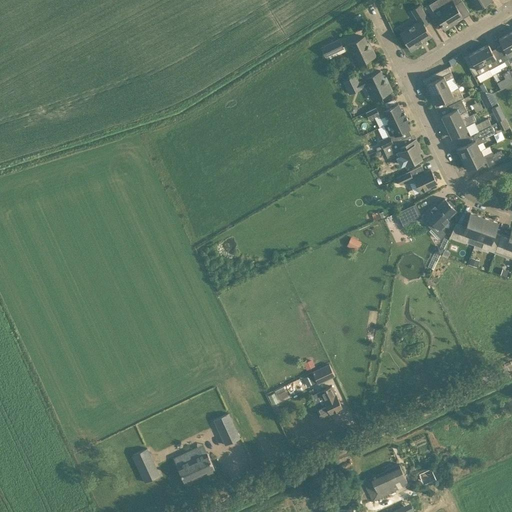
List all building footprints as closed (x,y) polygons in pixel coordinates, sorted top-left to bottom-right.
[(455,21),(456,21),(456,20),(462,16),(455,4),(462,0),(461,0),(451,0),(452,0),(440,7),(442,11),(436,15),(445,29),(456,22),(455,21)] [(470,0),(477,10),(491,0),(470,0)] [(416,23),(400,33),(411,50),(419,45),(420,42),(431,35),(424,25),(430,21),(420,5),(411,10),(417,20),(416,23)] [(502,44),(496,47),(503,61),(504,61),(504,60),(510,57),(511,56),(511,39),(509,33),(499,38),(502,44)] [(369,43),(368,43),(364,36),(346,44),(356,65),(376,56),(370,43),(369,43)] [(325,56),(344,48),(339,39),(321,47),(325,56)] [(488,44),(479,49),(489,69),(499,64),(495,58),(496,58),(488,44)] [(489,69),(479,49),(469,54),(473,62),(468,65),(474,77),(489,69)] [(431,93),(449,85),(446,80),(453,76),(449,66),(433,73),(436,79),(425,84),(429,92),(430,91),(431,93)] [(385,77),(384,77),(380,70),(363,78),(363,80),(359,82),(355,74),(343,80),(350,94),(362,88),(361,86),(365,84),(372,99),(392,90),(386,77),(385,77)] [(511,82),(511,76),(511,75),(505,78),(497,83),(501,89),(511,82)] [(479,85),(482,90),(488,92),(483,83),(479,85)] [(449,85),(431,93),(432,96),(431,96),(435,104),(446,99),(449,105),(464,98),(458,87),(451,91),(449,85)] [(488,106),(497,102),(493,93),(488,92),(482,90),(481,90),(488,106)] [(403,110),(403,109),(402,110),(398,103),(395,104),(387,108),(384,103),(366,111),(369,119),(374,116),(379,114),(381,118),(385,115),(389,123),(406,114),(404,109),(403,110)] [(444,127),(469,115),(466,110),(460,113),(457,108),(442,115),(444,121),(442,122),(444,127)] [(380,140),(380,141),(383,147),(402,138),(400,133),(408,129),(410,128),(407,121),(408,120),(408,119),(406,114),(389,123),(392,130),(388,132),(389,136),(385,138),(380,140)] [(472,121),(469,115),(444,127),(447,132),(449,131),(452,137),(467,129),(465,124),(472,121)] [(479,130),(491,124),(488,118),(476,124),(479,130)] [(470,135),(472,141),(457,148),(459,152),(458,153),(461,159),(480,150),(485,147),(482,142),(487,139),(486,137),(495,132),(491,124),(479,130),(470,135)] [(421,151),(416,139),(415,139),(405,144),(402,138),(383,147),(388,157),(398,152),(403,164),(406,163),(407,165),(410,163),(412,163),(413,163),(415,162),(416,162),(417,160),(418,159),(422,158),(419,152),(421,151)] [(488,166),(505,158),(501,150),(493,153),(492,151),(483,155),(480,150),(461,159),(464,165),(465,165),(467,168),(485,160),(488,166)] [(429,185),(437,182),(431,169),(414,177),(411,170),(397,176),(400,184),(416,181),(421,192),(430,187),(429,185)] [(448,216),(456,209),(453,206),(454,204),(450,200),(448,201),(445,198),(438,204),(436,201),(424,212),(435,224),(431,227),(440,236),(444,232),(441,229),(451,219),(448,216)] [(397,212),(403,225),(404,225),(403,224),(421,216),(415,204),(416,203),(397,212)] [(381,217),(379,213),(379,212),(379,211),(372,214),(375,220),(381,217)] [(470,234),(477,237),(484,217),(471,213),(466,226),(456,222),(450,236),(467,242),(470,234)] [(498,222),(484,217),(477,237),(484,240),(482,247),(495,252),(495,251),(501,234),(494,232),(498,222)] [(382,232),(386,243),(396,239),(393,229),(382,232)] [(511,229),(509,236),(502,234),(502,233),(502,232),(501,234),(495,252),(496,251),(508,255),(511,249),(511,229)] [(359,241),(351,237),(347,244),(355,248),(359,241)] [(471,257),(469,264),(477,267),(479,260),(471,257)] [(510,271),(502,268),(500,274),(508,277),(510,271)] [(352,287),(345,290),(348,298),(355,295),(352,287)] [(312,371),(312,372),(318,384),(335,376),(329,363),(312,371)] [(316,382),(312,373),(303,377),(307,386),(316,382)] [(332,385),(320,391),(326,403),(316,408),(321,418),(331,413),(343,408),(332,385)] [(240,437),(228,412),(213,419),(225,444),(240,437)] [(159,475),(147,448),(132,455),(145,482),(159,475)] [(192,459),(200,475),(214,469),(207,452),(192,459)] [(200,475),(192,459),(177,466),(185,482),(200,475)] [(487,463),(431,487),(438,502),(494,478),(487,463)] [(364,480),(368,489),(373,501),(409,483),(399,464),(364,480)] [(419,474),(424,484),(435,480),(430,469),(419,474)]
